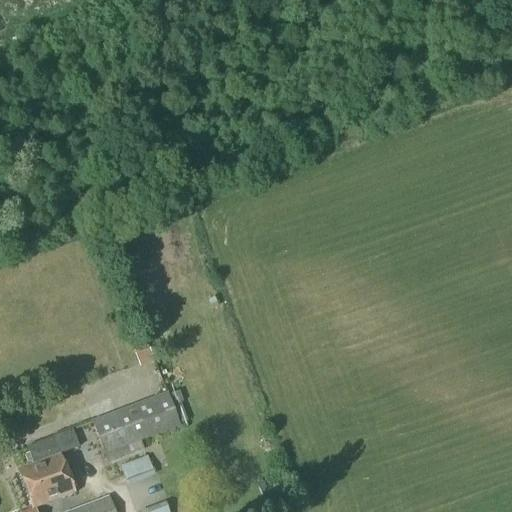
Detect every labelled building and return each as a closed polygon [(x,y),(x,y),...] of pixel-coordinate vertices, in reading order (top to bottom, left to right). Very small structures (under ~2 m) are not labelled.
[(211,309),(217,307),(214,298),(207,300),(211,309)] [(104,456),(140,443),(180,428),(168,394),(91,423),(104,456)] [(60,456),(53,439),(26,449),(33,467),(18,472),(32,510),(27,511),(34,511),(34,509),(74,494),(60,456)] [(140,443),(104,456),(107,466),(144,453),(140,443)] [(146,458),(120,468),(126,483),(152,473),(146,458)] [(114,511),(108,497),(70,511),(114,511)]
